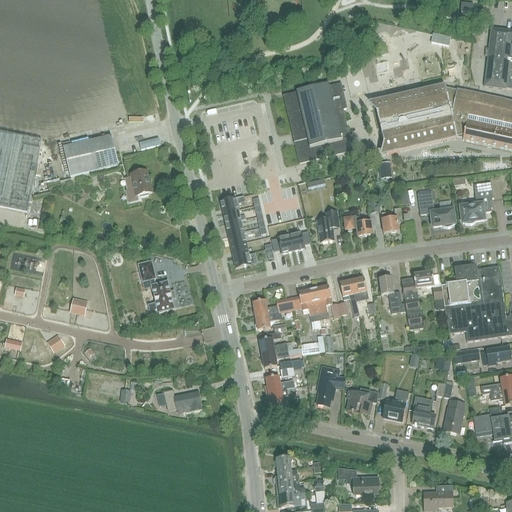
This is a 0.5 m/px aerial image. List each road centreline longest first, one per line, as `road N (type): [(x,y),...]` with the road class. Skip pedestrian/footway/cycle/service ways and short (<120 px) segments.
road 1 (residential): [(215,293),(390,255),(511,240)]
road 2 (unclassified): [(215,293),(152,0)]
road 3 (residential): [(398,446),(297,424),(246,427)]
road 4 (unclassified): [(246,427),(215,293)]
